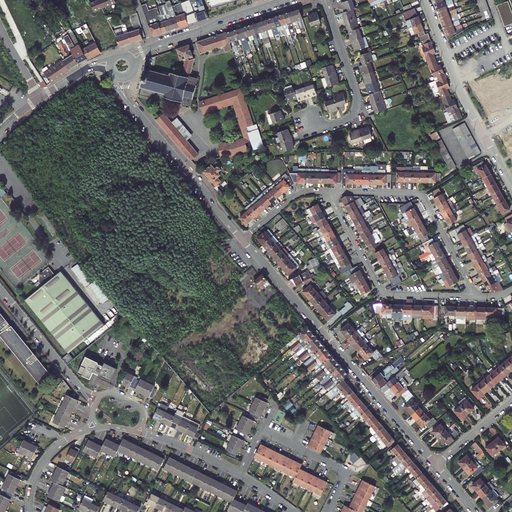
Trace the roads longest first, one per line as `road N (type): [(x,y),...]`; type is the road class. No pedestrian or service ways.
road 1 (residential): [(241,240),(436,464)]
road 2 (residential): [(328,191),(382,291),(477,295)]
road 3 (residential): [(477,295),(419,194),(328,191)]
road 4 (residential): [(130,104),(241,240)]
road 5 (residential): [(324,0),(356,104),(350,116),(326,126),(309,121)]
road 6 (residential): [(423,0),(484,136)]
road 7 (secondary): [(152,46),(284,0)]
road 8 (residential): [(0,288),(79,385)]
